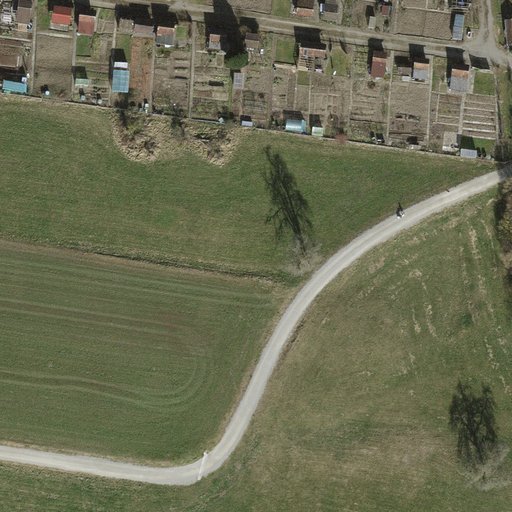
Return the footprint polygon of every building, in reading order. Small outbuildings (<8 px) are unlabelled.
[(317,0),(296,0),(296,10),(317,11),(317,0)] [(342,0),(326,0),(326,14),(342,15),(342,0)] [(33,3),(20,2),(18,27),(30,28),(33,3)] [(75,8),(56,7),(54,30),(73,32),(75,8)] [(16,11),(2,10),(1,29),(14,30),(16,11)] [(98,12),(83,11),(81,39),(95,40),(98,12)] [(152,23),(119,21),(118,34),(151,37),(152,23)] [(511,21),(504,21),(502,46),(511,46),(511,21)] [(176,25),(159,24),(158,46),(174,48),(176,25)] [(235,34),(213,32),(212,51),(233,52),(235,34)] [(330,45),(304,43),(303,58),(329,60),(330,45)] [(388,54),(375,53),(373,80),(386,81),(388,54)] [(214,55),(198,54),(196,76),(212,78),(214,55)] [(433,61),(416,59),(415,80),(431,81),(433,61)] [(413,67),(401,66),(400,76),(412,77),(413,67)] [(472,68),(456,67),(454,92),(470,94),(472,68)] [(286,81),(275,80),(274,88),(286,88),(286,81)] [(425,146),(394,141),(392,149),(423,154),(425,146)] [(463,144),(447,142),(445,153),(461,155),(463,144)]
